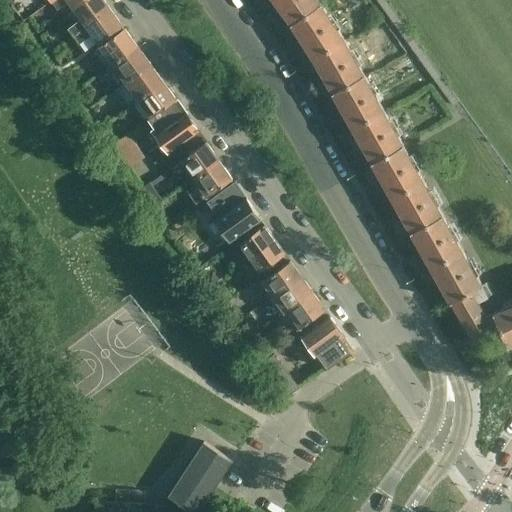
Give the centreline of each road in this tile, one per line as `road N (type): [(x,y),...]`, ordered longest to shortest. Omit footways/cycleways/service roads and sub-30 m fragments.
road 1 (residential): [(372,340),(129,0)]
road 2 (tertiary): [(416,331),(209,0)]
road 3 (tertiary): [(446,378),(440,405),(373,511)]
road 4 (tertiary): [(410,511),(447,461),(458,427),(446,378)]
